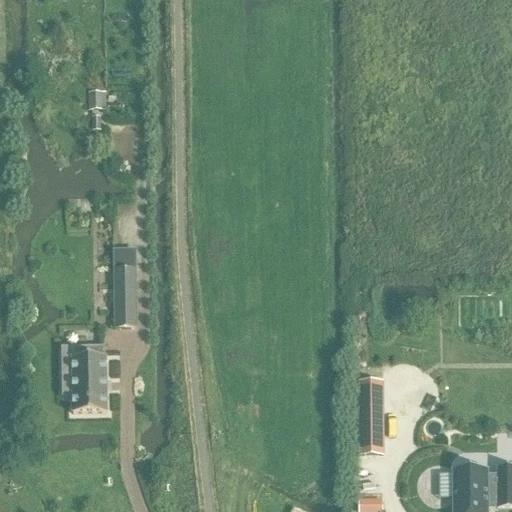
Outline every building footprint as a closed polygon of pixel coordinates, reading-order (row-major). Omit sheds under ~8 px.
[(104,94),(89,95),(89,111),(105,110),(104,94)] [(100,118),(92,118),(91,129),(100,129),(100,118)] [(114,271),(115,329),(115,330),(115,331),(136,331),(135,271),(114,271)] [(72,360),(62,360),(63,398),(72,398),(73,416),(106,415),(105,359),(104,359),(104,349),(72,350),(72,360)] [(383,408),(358,408),(359,457),(383,457),(383,408)] [(453,476),(439,476),(439,500),(453,500),(453,511),(487,511),(487,510),(487,506),(497,506),(497,510),(511,509),(511,469),(497,470),(497,477),(487,478),(487,473),(453,473),(453,476)] [(377,511),(377,502),(359,503),(359,511),(377,511)]
